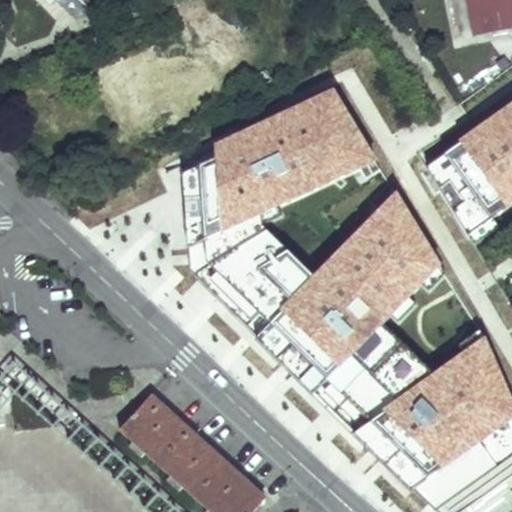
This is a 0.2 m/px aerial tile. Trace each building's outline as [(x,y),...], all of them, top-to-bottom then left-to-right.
[(511,0),(468,0),(473,27),(492,24),(493,30),(511,26),(511,0)] [(159,62),(115,78),(132,122),(150,115),(153,122),(204,104),(191,70),(178,74),(176,68),(173,63),(166,62),(159,62)] [(267,71),(255,78),(261,87),(273,81),(267,71)] [(258,220),(376,165),(332,92),(211,144),(212,158),(222,236),(258,220)] [(511,104),(460,142),(426,167),(468,238),(511,206),(511,104)] [(222,236),(212,158),(183,174),(192,281),(259,340),(316,281),(258,220),(222,236)] [(442,269),(400,192),(316,281),(259,340),(316,398),(383,330),(442,269)] [(411,490),(441,471),(382,410),(433,374),(383,330),(316,398),(411,490)] [(433,374),(382,410),(441,471),(511,422),(511,401),(484,338),(433,374)] [(153,396),(137,414),(127,424),(121,431),(210,511),(253,511),(255,510),(265,499),(153,396)] [(505,511),(511,507),(511,496),(505,487),(470,511),(505,511)]
